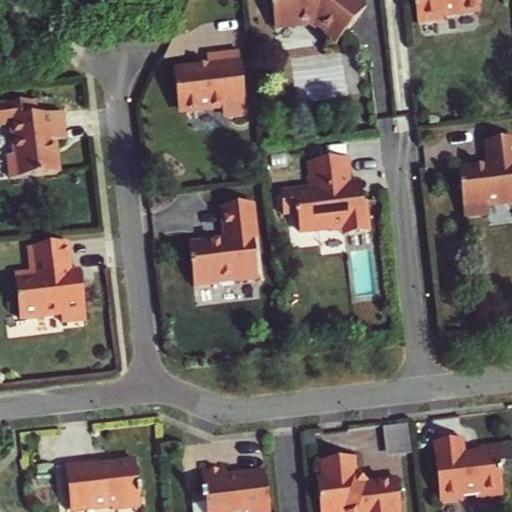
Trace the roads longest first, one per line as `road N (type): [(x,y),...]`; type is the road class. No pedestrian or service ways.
road 1 (residential): [(152,391),(115,68)]
road 2 (residential): [(422,387),(394,144)]
road 3 (residential): [(152,391),(0,407)]
road 4 (residential): [(422,387),(277,405)]
road 5 (residential): [(277,405),(219,408),(152,391)]
